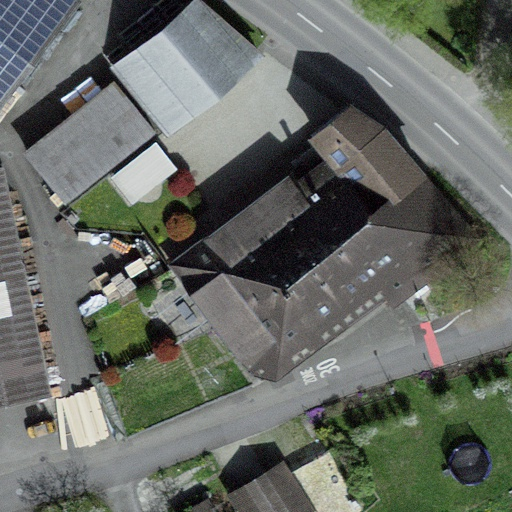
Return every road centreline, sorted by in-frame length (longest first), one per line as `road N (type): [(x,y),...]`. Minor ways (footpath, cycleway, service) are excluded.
road 1 (residential): [(21,482),(145,453),(511,312)]
road 2 (secondary): [(511,197),(441,125),(278,0)]
